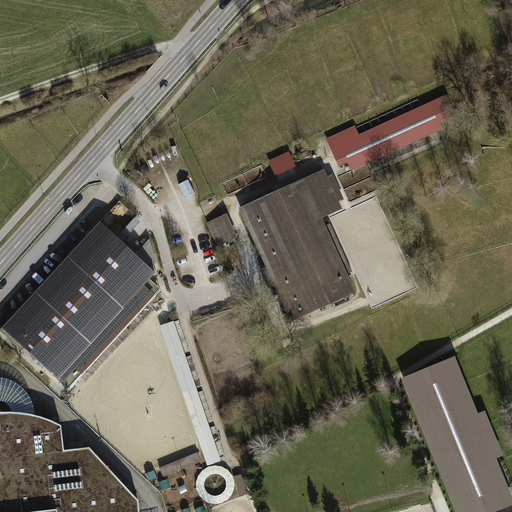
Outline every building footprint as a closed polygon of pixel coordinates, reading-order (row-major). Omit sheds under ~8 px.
[(429,105),(342,143),(353,167),(440,128),(429,105)] [(277,176),(298,167),(292,152),(270,161),(277,176)] [(323,171),(241,208),(292,320),(354,292),(346,274),(353,271),(331,223),(324,226),(320,218),(340,209),(337,201),(345,198),(334,173),(326,176),(323,171)] [(209,223),(219,245),(235,238),(225,216),(209,223)] [(100,222),(0,331),(22,351),(24,348),(69,389),(161,289),(150,279),(156,273),(100,222)] [(162,326),(208,462),(217,459),(171,323),(162,326)] [(488,411),(479,414),(459,358),(406,377),(453,511),(500,511),(511,508),(511,493),(500,459),(504,457),(488,411)] [(139,511),(138,499),(90,447),(64,450),(61,425),(46,418),(35,415),(33,404),(29,395),(22,388),(13,381),(4,379),(0,378),(0,511),(139,511)] [(202,497),(207,501),(213,504),(220,503),(226,501),(231,497),(234,491),(236,485),(235,479),(232,473),(228,469),(222,466),(216,465),(210,466),(205,469),(200,473),(197,479),(197,486),(198,492),(202,497)] [(241,495),(250,493),(245,474),(236,476),(241,495)]
